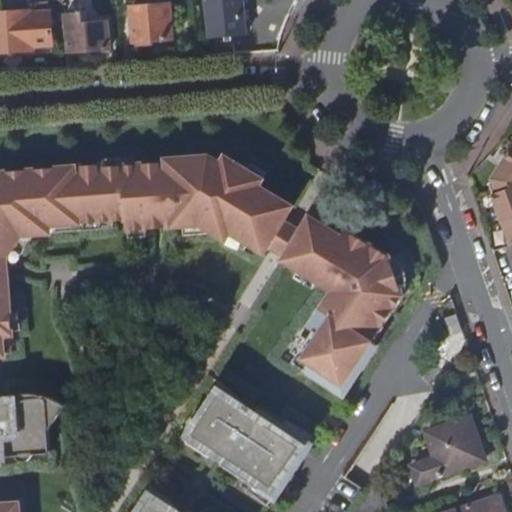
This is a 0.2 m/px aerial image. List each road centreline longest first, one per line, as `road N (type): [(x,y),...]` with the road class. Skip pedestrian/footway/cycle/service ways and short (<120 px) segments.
road 1 (residential): [(0,100),(322,78)]
road 2 (residential): [(430,138),(511,382)]
road 3 (residential): [(322,78),(348,123),(370,137),(430,138)]
